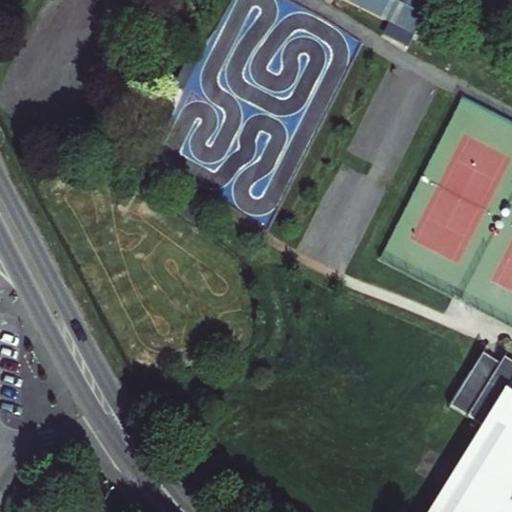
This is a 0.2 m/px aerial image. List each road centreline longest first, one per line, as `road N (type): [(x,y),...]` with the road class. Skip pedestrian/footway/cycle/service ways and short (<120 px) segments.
road 1 (tertiary): [(130,419),(0,174)]
road 2 (tertiary): [(0,233),(108,433)]
